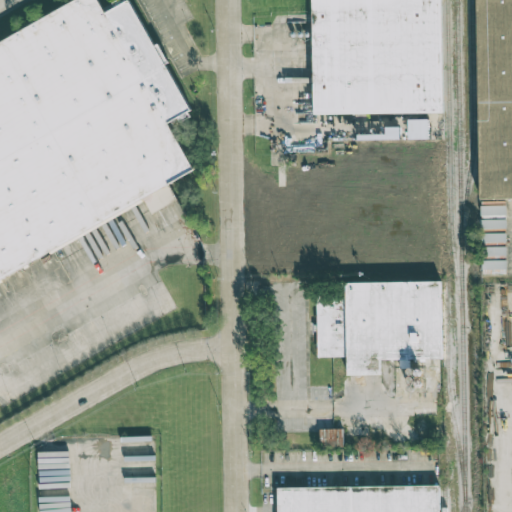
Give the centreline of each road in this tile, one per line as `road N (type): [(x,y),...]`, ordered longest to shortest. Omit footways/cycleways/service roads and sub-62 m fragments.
road 1 (residential): [(230,0),(238,511)]
road 2 (residential): [(0,447),(135,371),(236,348)]
